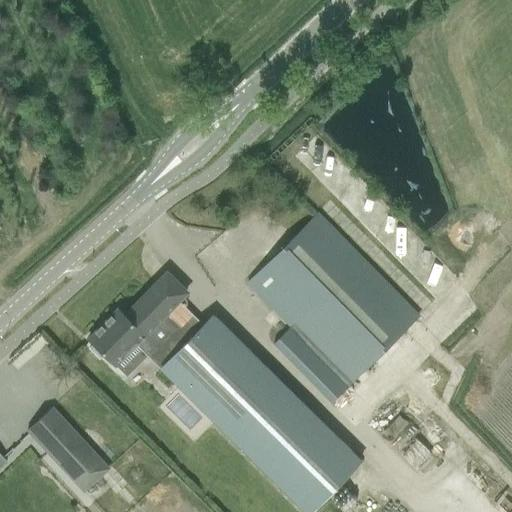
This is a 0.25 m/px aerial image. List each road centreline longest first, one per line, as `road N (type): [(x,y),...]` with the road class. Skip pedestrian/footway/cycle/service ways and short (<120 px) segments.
road 1 (tertiary): [(0,324),(163,175)]
road 2 (tertiary): [(227,114),(352,0)]
